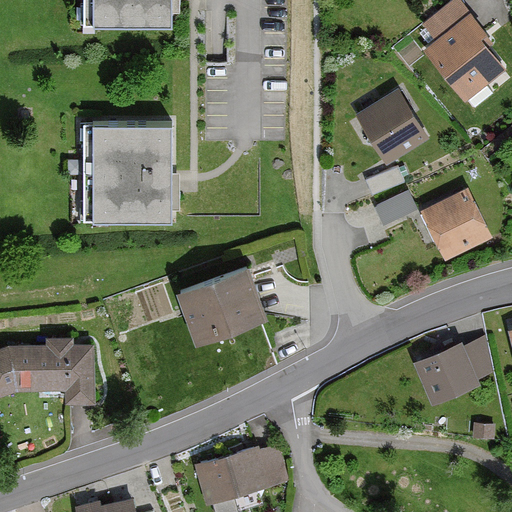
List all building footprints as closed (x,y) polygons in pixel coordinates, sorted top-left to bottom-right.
[(175,24),(175,0),(87,0),(87,23),(175,24)] [(488,35),(458,0),(454,0),(422,27),(435,43),(423,53),(466,104),(506,71),(481,42),(488,35)] [(431,139),(401,88),(358,113),(389,164),(431,139)] [(173,224),(175,126),(86,125),(85,223),(173,224)] [(405,183),(398,166),(366,178),(374,196),(405,183)] [(495,240),(470,189),(423,211),(448,263),(495,240)] [(418,209),(409,193),(377,209),(386,225),(418,209)] [(180,292),(200,343),(271,316),(251,265),(180,292)] [(0,398),(20,391),(68,391),(68,404),(97,404),(97,345),(75,346),(75,338),(49,338),(49,345),(9,345),(0,348),(0,398)] [(492,372),(485,338),(467,346),(464,340),(416,362),(436,404),(484,382),(482,377),(492,372)] [(496,426),(477,423),(475,436),(494,439),(496,426)] [(211,505),(288,479),(277,446),(261,452),(258,445),(197,466),(211,505)] [(76,511),(155,511),(150,511),(138,511),(134,498),(102,506),(101,500),(75,507),(76,511)]
